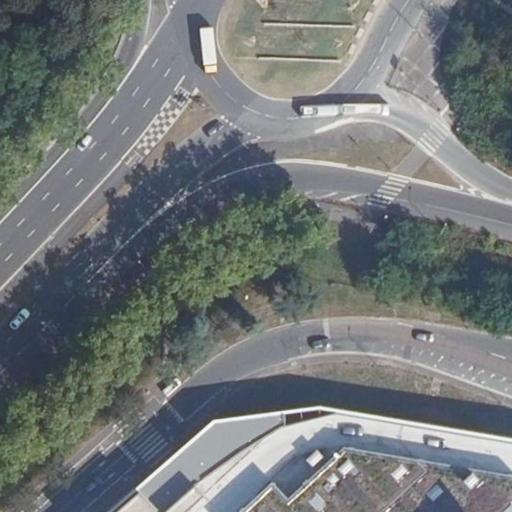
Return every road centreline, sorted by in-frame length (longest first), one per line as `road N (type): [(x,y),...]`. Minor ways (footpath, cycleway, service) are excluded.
road 1 (motorway): [(35,311),(184,207),(254,177),(333,174),(511,215)]
road 2 (unclassified): [(46,511),(187,390),(264,343),(369,327),(466,348)]
road 3 (primary): [(35,311),(171,174),(262,118)]
road 4 (primary): [(192,16),(133,106),(53,197)]
road 5 (primary): [(135,0),(125,48),(53,197)]
road 6 (motorway): [(341,105),(403,112),(511,193)]
road 7 (primary): [(341,105),(362,85),(408,0)]
road 8 (primary): [(194,22),(199,58),(222,92),(262,118)]
